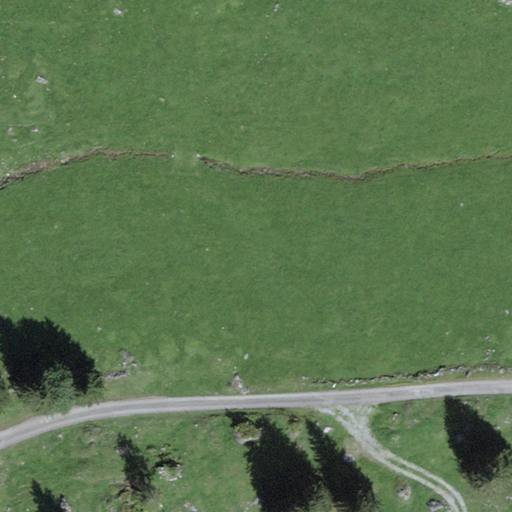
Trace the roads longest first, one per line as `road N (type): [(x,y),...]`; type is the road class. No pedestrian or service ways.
road 1 (unclassified): [(511,387),(141,406),(62,418),(0,440)]
road 2 (track): [(339,396),(368,451),(437,482),(458,511)]
